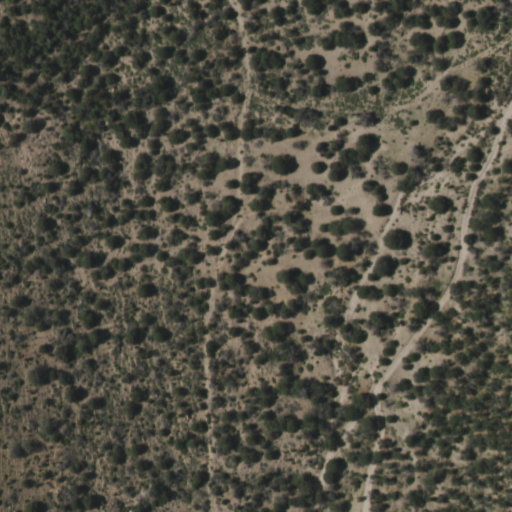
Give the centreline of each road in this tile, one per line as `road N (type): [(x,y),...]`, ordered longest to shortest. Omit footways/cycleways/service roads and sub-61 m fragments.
road 1 (residential): [(511,84),(459,213),(450,276),(376,379),(360,511)]
road 2 (track): [(511,27),(340,139),(321,174),(353,174),(378,116)]
road 3 (track): [(196,0),(213,55),(231,78),(292,98),(400,99)]
